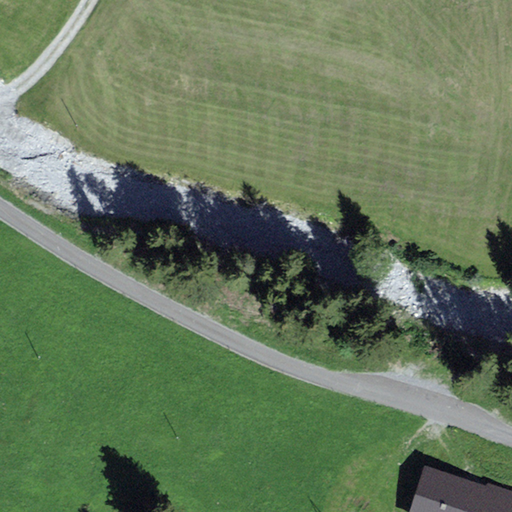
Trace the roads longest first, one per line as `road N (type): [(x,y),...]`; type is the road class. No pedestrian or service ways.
road 1 (tertiary): [(0,204),(175,318),(511,448)]
road 2 (track): [(89,0),(24,84),(0,91)]
